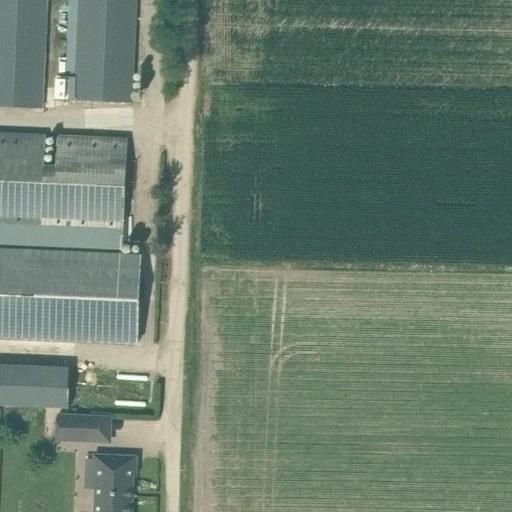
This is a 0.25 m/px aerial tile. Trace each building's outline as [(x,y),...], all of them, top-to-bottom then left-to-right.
[(0,0),(0,106),(42,108),(47,0),(0,0)] [(135,0),(68,0),(65,80),(51,80),(50,99),(73,100),(73,101),(131,104),(135,0)] [(0,337),(138,344),(142,258),(123,257),(129,140),(58,137),(57,178),(45,178),(47,136),(0,134),(0,337)] [(0,404),(69,407),(70,365),(0,363),(0,404)] [(92,417),(58,415),(57,439),(91,441),(92,417)] [(94,459),(88,459),(87,474),(97,475),(95,511),(131,511),(134,457),(95,455),(94,459)]
